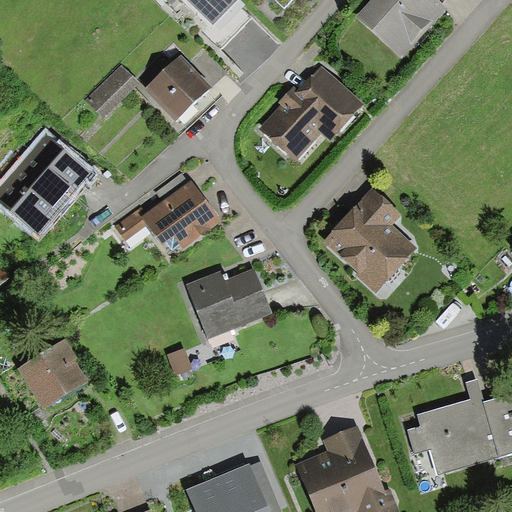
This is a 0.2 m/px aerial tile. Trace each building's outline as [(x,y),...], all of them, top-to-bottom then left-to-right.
[(239,3),(236,0),(179,0),(211,31),(239,3)] [(436,0),(369,0),(355,16),(400,57),(445,7),(439,2),(436,0)] [(209,86),(223,72),(195,44),(180,58),(209,86)] [(209,86),(180,58),(146,92),(175,120),(209,86)] [(136,82),(119,66),(85,100),(101,117),(136,82)] [(317,68),(263,128),(297,158),(323,129),(331,136),(358,105),(317,68)] [(45,136),(0,188),(0,202),(36,234),(88,173),(45,136)] [(182,174),(115,226),(125,240),(146,224),(161,243),(172,235),(182,247),(217,219),(182,174)] [(371,191),(324,241),(376,289),(414,248),(389,224),(397,215),(371,191)] [(220,273),(186,287),(206,335),(270,309),(254,270),(223,282),(220,273)] [(63,342),(20,369),(44,405),(87,377),(63,342)] [(188,370),(181,350),(165,356),(172,375),(188,370)] [(476,379),(465,382),(470,400),(415,417),(418,427),(405,431),(412,455),(428,450),(436,476),(511,453),(511,391),(483,400),(476,379)] [(330,452),(299,466),(319,511),(345,511),(358,507),(360,511),(394,511),(357,427),(326,441),(330,452)] [(249,463),(232,469),(244,499),(260,492),(249,463)] [(248,511),(244,499),(232,469),(195,484),(173,493),(180,511),(248,511)]
